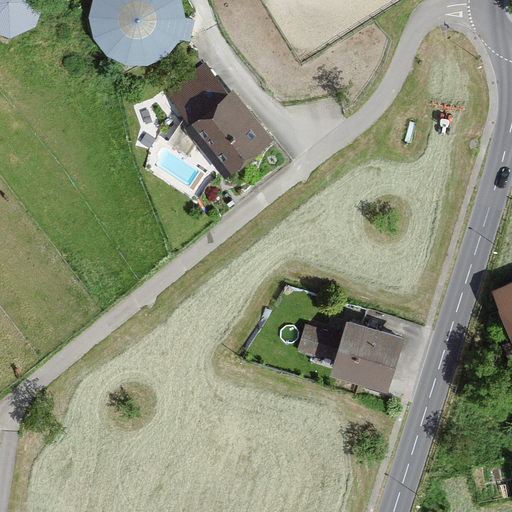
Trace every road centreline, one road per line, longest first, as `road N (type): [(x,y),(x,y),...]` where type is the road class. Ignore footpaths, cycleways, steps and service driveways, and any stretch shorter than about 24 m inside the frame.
road 1 (residential): [(314,155),(24,396),(0,511)]
road 2 (secondary): [(507,140),(395,511)]
road 3 (residential): [(488,4),(447,6),(418,22),(368,104),(314,155)]
road 4 (residential): [(197,0),(228,62),(314,155)]
